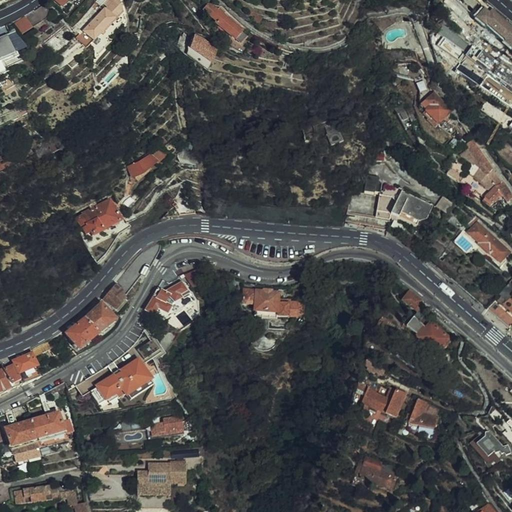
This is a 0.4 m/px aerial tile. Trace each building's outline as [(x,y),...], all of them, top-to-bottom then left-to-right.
[(97,4),(94,2),(82,14),(85,17),(95,27),(116,6),(114,0),(103,0),(102,1),(101,0),(97,4)] [(205,0),(199,0),(197,3),(200,7),(200,8),(208,16),(207,17),(209,19),(214,24),(218,27),(226,33),(233,27),(234,25),(216,9),(218,7),(213,2),(210,5),(205,0)] [(483,9),(479,5),(472,12),(483,21),(499,36),(509,44),(511,41),(511,28),(509,26),(494,12),(486,6),(483,9)] [(18,12),(8,17),(14,28),(23,23),(18,12)] [(77,24),(87,35),(89,34),(95,27),(85,17),(77,24)] [(177,26),(175,31),(176,45),(178,46),(181,50),(201,66),(204,58),(209,46),(212,40),(207,37),(205,40),(195,33),(177,26)] [(233,27),(226,33),(232,40),(239,33),(233,27)] [(82,31),(76,36),(86,46),(91,41),(82,31)] [(21,38),(27,49),(28,50),(37,44),(30,32),(21,38)] [(470,40),(469,41),(467,43),(465,46),(469,48),(471,50),(472,52),(487,62),(485,66),(487,68),(497,75),(504,66),(494,59),(497,55),(495,53),(496,50),(480,39),(479,41),(475,39),(478,35),(475,33),(470,40)] [(380,47),(380,55),(398,53),(398,46),(380,47)] [(437,96),(428,88),(420,96),(426,100),(421,104),(418,108),(421,111),(424,114),(423,115),(430,123),(433,121),(446,106),(440,99),(437,96)] [(426,100),(420,96),(417,100),(421,104),(426,100)] [(0,161),(18,153),(27,148),(29,152),(44,146),(46,149),(55,144),(47,129),(38,135),(36,136),(24,142),(23,140),(0,150),(0,161)] [(463,142),(470,151),(477,148),(467,134),(461,139),(463,142)] [(146,146),(139,152),(143,161),(156,149),(152,144),(147,148),(146,146)] [(395,145),(385,153),(394,165),(405,157),(395,145)] [(465,177),(460,185),(473,194),(481,187),(486,182),(494,174),(487,164),(482,156),(477,148),(470,151),(469,152),(472,156),(475,160),(472,164),(468,162),(463,168),(467,174),(465,177)] [(129,158),(122,161),(126,172),(130,170),(135,168),(138,165),(143,161),(139,152),(132,157),(129,158)] [(341,210),(351,212),(359,214),(384,220),(385,219),(390,189),(377,185),(379,173),(374,172),(375,167),(366,165),(362,181),(349,178),(341,210)] [(500,195),(508,192),(508,191),(505,187),(500,182),(496,175),(490,181),(488,184),(483,189),(476,196),(484,201),(492,194),(493,196),(497,192),(500,195)] [(394,194),(388,206),(395,209),(398,204),(416,213),(421,211),(428,197),(399,183),(394,194)] [(167,197),(173,208),(185,207),(188,207),(188,203),(173,193),(167,197)] [(88,196),(82,200),(85,205),(77,209),(78,211),(71,215),(79,230),(85,227),(87,230),(114,215),(103,195),(91,201),(88,196)] [(476,212),(473,209),(465,218),(468,220),(471,216),(476,212)] [(471,221),(466,226),(471,230),(477,236),(489,246),(499,255),(507,244),(498,236),(484,224),(475,216),(471,221)] [(454,243),(468,254),(476,242),(462,232),(454,243)] [(145,250),(117,282),(122,290),(125,297),(141,275),(145,277),(158,252),(159,248),(157,246),(153,244),(145,250)] [(201,267),(185,275),(192,288),(207,279),(201,267)] [(144,308),(147,310),(154,314),(163,320),(183,305),(194,299),(185,285),(183,286),(180,280),(175,283),(173,281),(164,290),(159,285),(144,308)] [(117,282),(103,298),(115,311),(126,299),(125,297),(122,290),(117,282)] [(255,286),(249,285),(245,285),(244,289),(246,289),(245,299),(247,300),(247,305),(269,307),(269,310),(272,310),(273,294),(270,294),(271,287),(264,286),(264,284),(255,284),(255,286)] [(234,299),(245,299),(246,289),(244,289),(245,285),(235,285),(234,299)] [(412,295),(403,288),(397,297),(410,307),(418,313),(423,307),(421,305),(414,300),(414,296),(412,295)] [(491,291),(482,301),(503,320),(511,310),(506,305),(491,291)] [(275,294),(273,294),(272,310),(272,311),(288,312),(295,307),(295,303),(290,301),(290,299),(282,299),(275,298),(275,294)] [(105,311),(99,304),(66,329),(74,341),(73,342),(75,345),(77,345),(78,346),(87,340),(98,332),(96,329),(104,323),(99,316),(105,311)] [(96,329),(98,332),(112,321),(105,311),(99,316),(104,323),(96,329)] [(420,321),(408,311),(400,321),(405,324),(411,329),(414,331),(412,333),(426,344),(432,348),(437,342),(444,333),(433,324),(425,318),(422,322),(420,321)] [(152,346),(146,336),(143,338),(129,346),(136,356),(152,346)] [(48,341),(30,352),(34,359),(52,348),(48,341)] [(10,363),(19,384),(38,374),(27,352),(21,355),(9,360),(10,363)] [(7,357),(0,360),(0,390),(2,393),(18,385),(19,384),(10,363),(9,360),(7,357)] [(81,388),(88,400),(97,395),(98,397),(99,398),(107,393),(108,395),(109,396),(117,390),(141,377),(129,359),(113,368),(106,372),(81,388)] [(144,383),(141,377),(117,390),(121,396),(144,383)] [(369,387),(370,385),(362,382),(356,398),(366,403),(380,408),(389,412),(399,389),(400,386),(393,383),(390,382),(385,393),(369,387)] [(423,396),(413,391),(406,407),(403,406),(400,412),(403,414),(402,417),(410,419),(429,423),(434,413),(423,409),(419,407),(423,396)] [(419,407),(423,409),(427,399),(427,398),(423,396),(419,407)] [(37,413),(25,417),(30,435),(51,429),(64,425),(60,412),(54,413),(53,409),(37,413)] [(505,417),(507,415),(504,411),(500,415),(505,421),(504,422),(511,431),(511,424),(508,420),(505,417)] [(10,415),(11,421),(25,417),(23,412),(10,415)] [(178,425),(177,418),(176,412),(157,414),(157,416),(147,418),(147,429),(159,428),(178,425)] [(0,423),(0,434),(1,435),(3,442),(27,436),(29,445),(7,450),(10,458),(35,452),(33,444),(30,435),(25,417),(11,421),(3,423),(0,423)] [(476,434),(469,440),(480,452),(486,448),(488,450),(493,448),(500,450),(500,451),(505,450),(501,441),(496,443),(482,428),(476,429),(476,434)] [(78,439),(87,439),(87,431),(78,431),(78,439)] [(27,436),(3,442),(5,451),(7,450),(29,445),(27,436)] [(361,452),(360,455),(358,460),(354,473),(355,473),(364,477),(373,480),(386,484),(392,465),(388,461),(384,459),(379,460),(375,459),(376,457),(361,452)] [(0,462),(0,474),(0,475),(22,471),(39,468),(35,454),(0,462)] [(358,460),(360,455),(356,454),(352,464),(347,476),(362,481),(363,480),(364,477),(355,473),(354,473),(358,460)] [(133,470),(135,484),(145,483),(145,487),(157,486),(156,481),(167,481),(167,480),(181,478),(179,456),(165,457),(165,458),(143,461),(144,469),(133,470)] [(28,483),(8,485),(9,493),(10,500),(23,498),(46,496),(53,495),(61,493),(69,492),(68,486),(54,488),(53,485),(45,485),(44,481),(28,483)] [(145,483),(135,484),(135,494),(167,490),(167,481),(156,481),(157,486),(145,487),(145,483)] [(80,500),(79,491),(69,492),(61,493),(62,502),(70,501),(72,500),(80,500)] [(162,498),(143,500),(143,506),(163,504),(162,498)] [(72,500),(74,511),(82,511),(80,500),(72,500)] [(493,511),(484,500),(475,507),(467,511),(493,511)]
